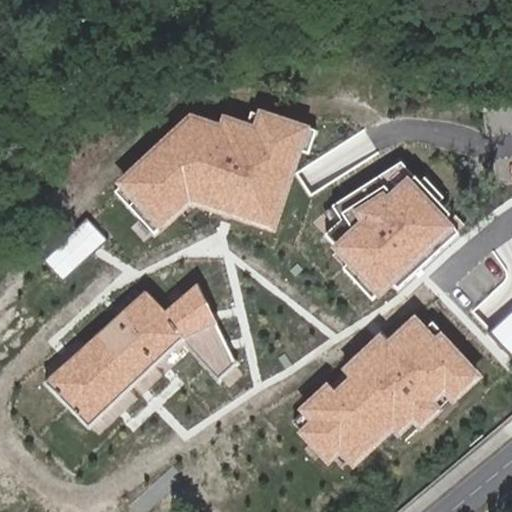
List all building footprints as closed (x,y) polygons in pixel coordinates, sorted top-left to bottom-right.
[(226,129),(211,124),(195,119),(180,132),(119,190),(167,241),(197,212),(233,224),(280,239),(315,131),(265,114),(260,130),(229,120),(226,129)] [(380,302),(464,227),(407,164),(333,207),(343,221),(323,239),(380,302)] [(49,255),(65,271),(105,232),(89,216),(49,255)] [(198,282),(154,292),(73,362),(48,384),(91,427),(135,385),(182,339),(218,378),(235,363),(217,322),(198,282)] [(511,349),(511,311),(494,327),(511,349)] [(454,408),(483,380),(440,335),(437,338),(416,316),(388,343),(381,335),(340,374),(347,382),(336,393),(328,384),(298,412),(309,424),(297,435),(329,468),(340,457),(355,473),(397,434),(400,438),(414,424),(420,430),(449,402),(454,408)]
